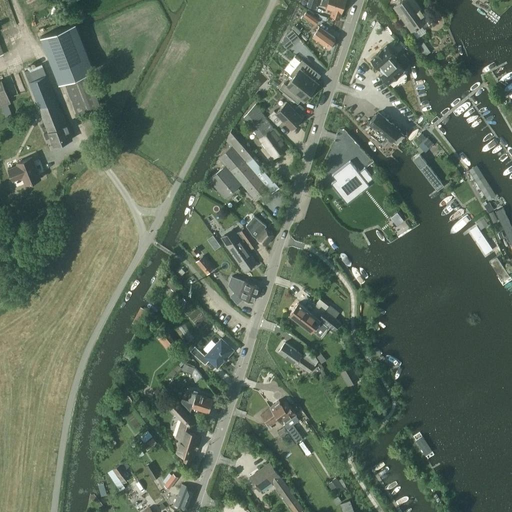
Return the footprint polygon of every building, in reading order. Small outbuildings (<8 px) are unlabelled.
[(309,0),(307,6),(315,8),(317,0),(309,0)] [(345,0),(322,0),(321,5),(327,6),(326,8),(332,10),(330,15),(340,19),(345,0)] [(412,31),(429,19),(415,0),(402,0),(394,6),(412,31)] [(307,11),(304,16),(315,24),(319,19),(307,11)] [(76,23),(41,36),(60,83),(94,70),(76,23)] [(328,48),(332,48),(335,44),(334,41),(336,38),(320,26),(312,36),(328,48)] [(294,44),(300,39),(293,30),(287,35),(294,44)] [(396,55),(387,45),(381,50),(379,50),(377,52),(377,54),(371,59),(380,69),(381,68),(384,72),(382,74),(389,83),(405,69),(397,61),(393,57),(396,55)] [(398,59),(403,65),(409,60),(404,54),(398,59)] [(293,77),(311,92),(318,83),(314,80),(319,74),(302,60),(290,75),(293,78),(293,77)] [(42,64),(24,71),(48,132),(50,137),(54,146),(73,139),(67,125),(66,125),(42,64)] [(78,114),(100,105),(89,76),(66,85),(78,114)] [(304,101),(311,92),(293,77),(293,78),(287,86),(284,83),(280,88),(279,89),(297,102),(300,97),(304,101)] [(0,107),(11,103),(2,81),(0,81),(0,107)] [(303,118),(287,102),(276,112),(274,110),(269,116),(278,125),(283,120),(291,129),(303,118)] [(274,158),(287,149),(272,129),(274,128),(256,103),(244,117),(274,158)] [(370,123),(365,130),(383,143),(388,137),(393,141),(393,140),(396,143),(398,143),(404,135),(404,133),(401,131),(401,130),(379,112),(370,123)] [(225,166),(209,179),(225,198),(230,194),(236,189),(242,184),(256,201),(270,190),(272,193),(281,186),(233,129),(232,128),(226,140),(227,140),(231,146),(218,157),(225,166)] [(425,151),(434,142),(427,135),(426,136),(421,132),(418,136),(422,140),(418,144),(425,151)] [(437,191),(445,185),(417,149),(408,155),(437,191)] [(18,165),(9,168),(13,181),(23,177),(26,184),(42,178),(33,156),(17,162),(18,165)] [(347,203),(358,194),(354,190),(365,181),(367,184),(373,178),(365,168),(359,172),(350,161),(333,175),(337,180),(332,184),(347,203)] [(476,166),(469,170),(486,198),(493,193),(476,166)] [(241,195),(234,200),(237,203),(243,197),(241,195)] [(486,200),(483,202),(489,212),(494,209),(489,202),(488,203),(486,200)] [(511,244),(511,220),(505,206),(494,211),(511,244)] [(489,213),(494,222),(498,220),(493,211),(489,213)] [(403,220),(397,212),(391,217),(397,225),(403,220)] [(254,215),(246,225),(253,235),(266,245),(274,235),(265,228),(267,226),(254,215)] [(494,252),(476,224),(463,233),(464,236),(469,233),(485,258),(494,252)] [(251,248),(257,244),(245,227),(239,231),(241,234),(238,236),(240,239),(228,247),(244,271),(252,266),(254,268),(258,265),(247,250),(251,247),(251,248)] [(218,228),(212,232),(222,248),(228,244),(218,228)] [(207,274),(213,268),(203,256),(197,261),(207,274)] [(511,279),(497,256),(489,262),(498,274),(497,275),(503,285),(511,279)] [(232,276),(229,284),(234,292),(231,295),(238,303),(244,298),(253,301),(259,287),(232,276)] [(310,312),(299,302),(290,313),(309,327),(313,321),(321,327),(325,323),(335,330),(341,322),(335,318),(339,312),(329,305),(325,310),(316,304),(310,312)] [(167,332),(159,338),(168,350),(176,343),(167,331),(167,332)] [(221,338),(213,347),(206,355),(195,346),(190,350),(205,364),(209,359),(217,367),(223,360),(224,361),(227,357),(227,356),(233,349),(221,338)] [(302,354),(285,342),(278,351),(296,363),(298,364),(303,357),(301,355),(302,354)] [(303,357),(298,364),(310,373),(318,361),(314,354),(307,350),(303,357)] [(326,359),(321,353),(316,356),(321,362),(326,359)] [(182,370),(192,374),(194,368),(184,363),(182,370)] [(352,364),(340,371),(348,385),(360,378),(352,364)] [(178,365),(174,369),(177,373),(182,368),(178,365)] [(193,403),(192,406),(209,411),(213,399),(191,392),(188,402),(193,403)] [(194,423),(182,409),(173,400),(167,406),(176,415),(180,420),(181,421),(175,437),(180,440),(176,452),(182,454),(181,458),(191,461),(199,435),(188,431),(189,427),(194,423)] [(270,407),(279,419),(283,424),(286,422),(286,423),(297,415),(286,402),(282,405),(279,400),(270,407)] [(271,426),(279,419),(270,407),(261,414),(267,422),(265,423),(270,429),(272,428),(271,426)] [(284,427),(277,432),(281,437),(288,432),(284,427)] [(153,436),(148,430),(140,436),(145,442),(153,436)] [(291,434),(296,442),(297,443),(303,439),(297,430),(291,434)] [(420,432),(413,436),(428,459),(434,455),(420,432)] [(289,433),(282,438),(289,448),(296,443),(289,433)] [(138,479),(126,460),(108,472),(120,491),(138,479)] [(152,462),(146,466),(154,479),(160,476),(152,462)] [(297,511),(303,508),(270,462),(250,477),(261,491),(272,482),(294,511),(297,511)] [(173,474),(165,485),(170,489),(178,477),(173,474)] [(328,484),(336,494),(344,488),(336,478),(328,484)] [(188,510),(196,489),(182,484),(174,504),(188,510)]
